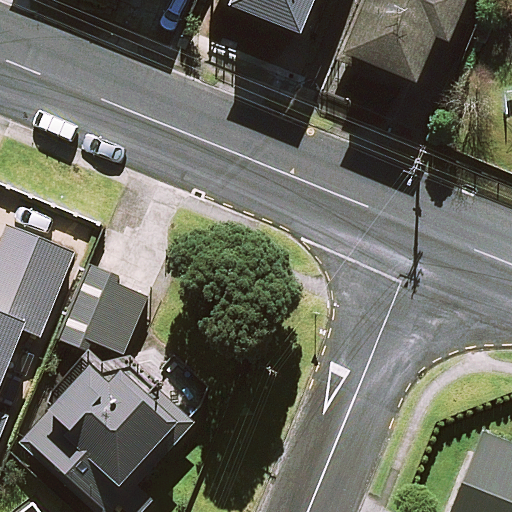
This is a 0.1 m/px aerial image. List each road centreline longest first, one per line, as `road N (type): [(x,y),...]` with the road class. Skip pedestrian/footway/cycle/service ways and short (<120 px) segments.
road 1 (tertiary): [(427,231),(0,58)]
road 2 (residential): [(427,231),(308,511)]
